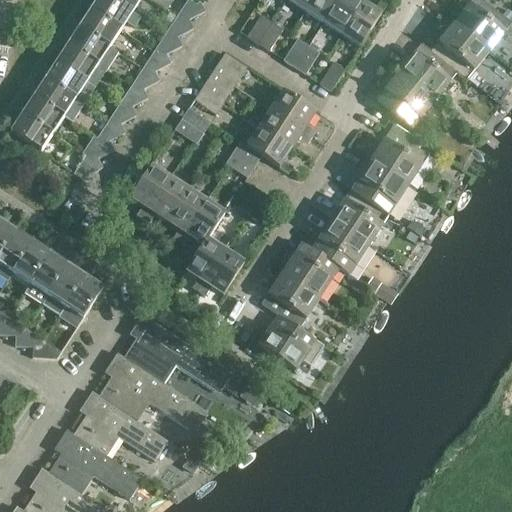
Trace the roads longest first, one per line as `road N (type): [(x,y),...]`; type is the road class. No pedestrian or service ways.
road 1 (residential): [(225,319),(339,141),(361,84),(414,0)]
road 2 (residential): [(64,399),(137,285)]
road 3 (residential): [(0,501),(64,399)]
